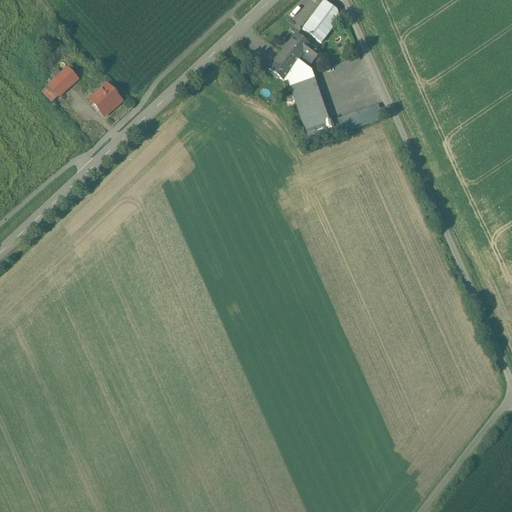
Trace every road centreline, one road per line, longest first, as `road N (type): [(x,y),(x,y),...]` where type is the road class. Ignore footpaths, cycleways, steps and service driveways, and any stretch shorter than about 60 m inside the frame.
road 1 (unclassified): [(342,0),(511,385)]
road 2 (tertiary): [(271,0),(0,253)]
road 3 (unclassified): [(421,511),(511,398)]
